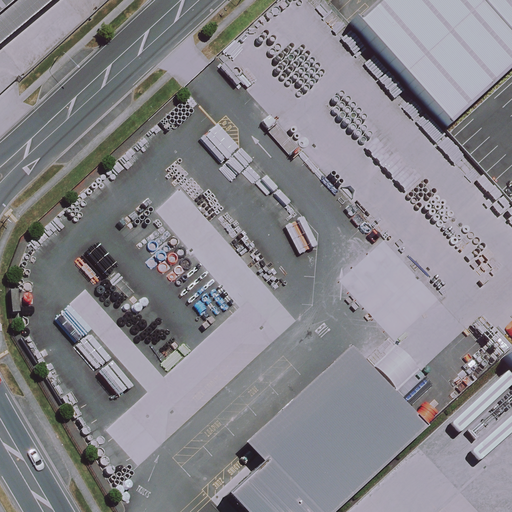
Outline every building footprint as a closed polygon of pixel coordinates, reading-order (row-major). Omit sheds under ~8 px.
[(0,0),(0,20),(24,0),(0,0)] [(511,0),(386,0),(358,26),(450,127),(511,69),(511,0)] [(177,82),(164,92),(176,108),(189,98),(177,82)] [(511,344),(497,359),(511,375),(511,344)] [(229,501),(239,511),(339,511),(424,435),(349,353),(244,449),(263,470),(229,501)]
